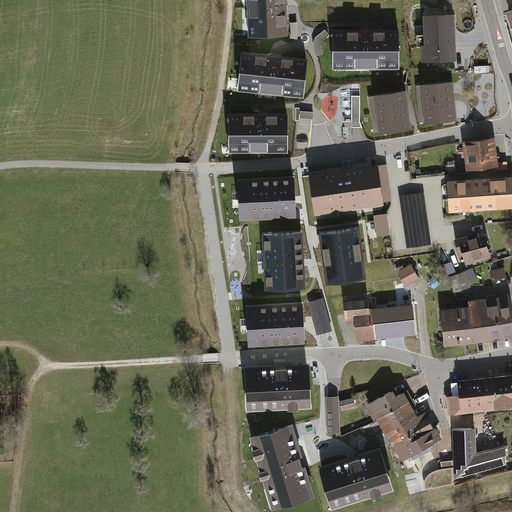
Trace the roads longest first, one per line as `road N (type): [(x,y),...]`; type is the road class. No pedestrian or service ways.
road 1 (unclassified): [(204,169),(398,150),(511,125)]
road 2 (residential): [(511,354),(438,368),(387,350),(231,356)]
road 3 (unclassified): [(0,167),(204,169)]
road 4 (track): [(25,394),(48,366),(202,358)]
road 5 (unclassified): [(231,356),(204,169)]
road 6 (unclassified): [(204,169),(231,0)]
